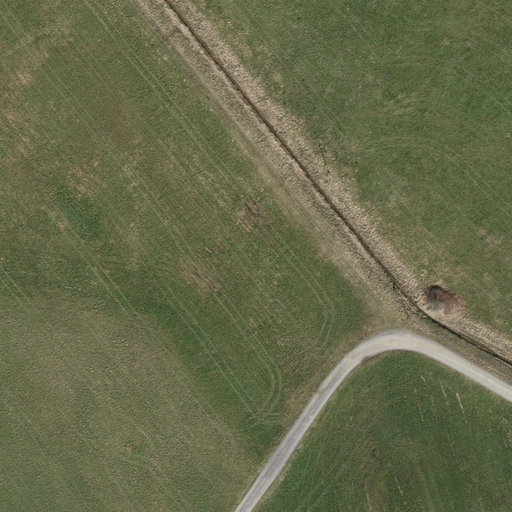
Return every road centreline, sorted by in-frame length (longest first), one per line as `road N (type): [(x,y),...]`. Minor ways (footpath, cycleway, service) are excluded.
road 1 (unknown): [(154,0),(405,340)]
road 2 (track): [(511,392),(421,343),(376,345),(335,378),(244,511)]
